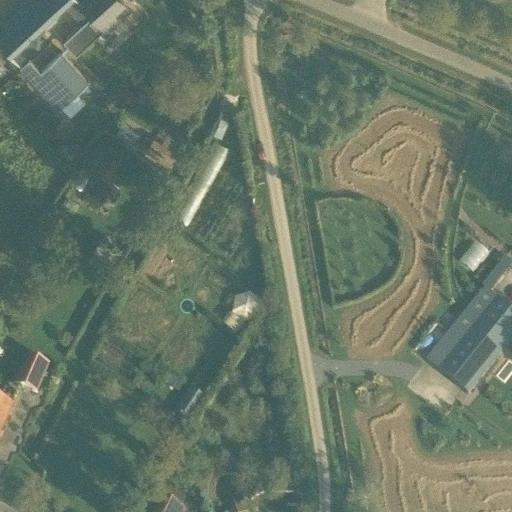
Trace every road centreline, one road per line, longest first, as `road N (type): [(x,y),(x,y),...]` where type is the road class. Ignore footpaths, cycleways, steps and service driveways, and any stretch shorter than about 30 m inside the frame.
road 1 (unclassified): [(325,511),(250,60),(258,0)]
road 2 (unclassified): [(511,85),(311,0)]
